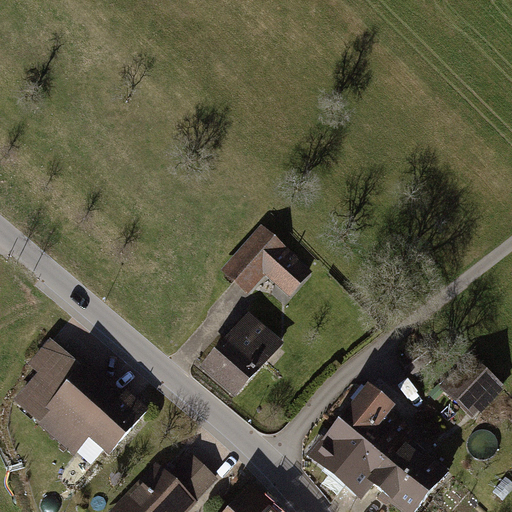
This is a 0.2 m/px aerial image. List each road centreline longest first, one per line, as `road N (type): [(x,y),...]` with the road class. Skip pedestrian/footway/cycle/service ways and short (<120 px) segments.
road 1 (unclassified): [(270,461),(0,231)]
road 2 (residential): [(270,461),(357,367),(511,244)]
